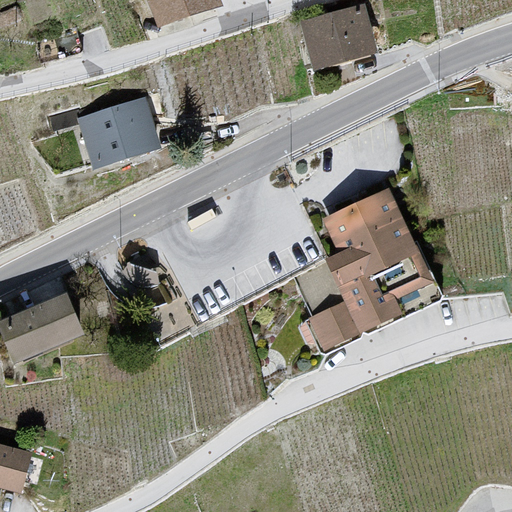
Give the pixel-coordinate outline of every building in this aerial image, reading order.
[(146,0),(157,34),(214,17),(209,0),(146,0)] [(299,35),(309,87),(365,76),(355,24),(299,35)] [(77,131),(90,185),(152,171),(139,117),(77,131)] [(295,320),(313,357),(432,301),(381,194),(313,227),(346,296),(295,320)] [(0,320),(0,334),(9,364),(74,344),(61,302),(0,320)] [(0,487),(10,453),(0,450),(0,487)]
